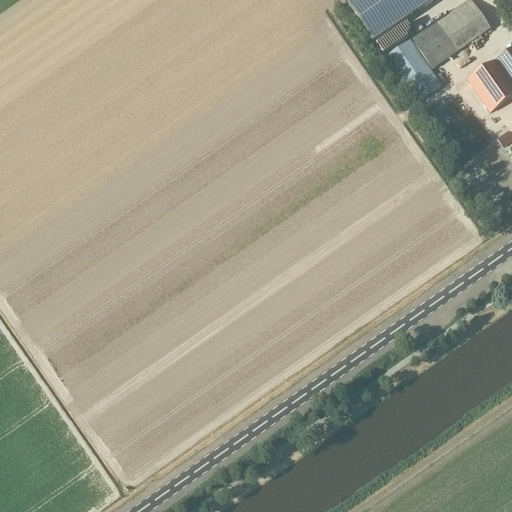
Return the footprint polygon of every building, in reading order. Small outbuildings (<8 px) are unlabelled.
[(350,0),(346,3),(374,43),(436,0),(350,0)] [(411,42),(432,71),(490,30),(470,1),(436,24),(411,42)] [(438,74),(434,77),(410,42),(385,59),(416,104),(445,84),(445,83),(450,79),(445,71),(439,75),(438,74)] [(511,50),(495,62),(467,82),(490,114),(511,98),(511,50)] [(503,149),(511,143),(511,139),(508,133),(497,140),(503,149)]
